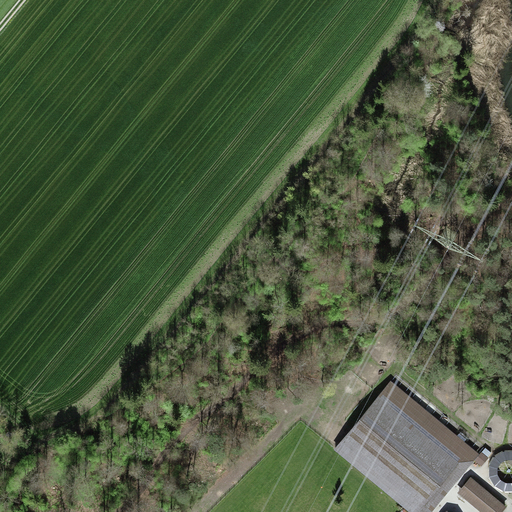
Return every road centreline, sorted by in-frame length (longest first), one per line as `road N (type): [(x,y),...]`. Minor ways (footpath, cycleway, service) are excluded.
road 1 (track): [(446,0),(437,22),(109,412),(50,450),(0,407)]
road 2 (track): [(407,302),(511,202)]
